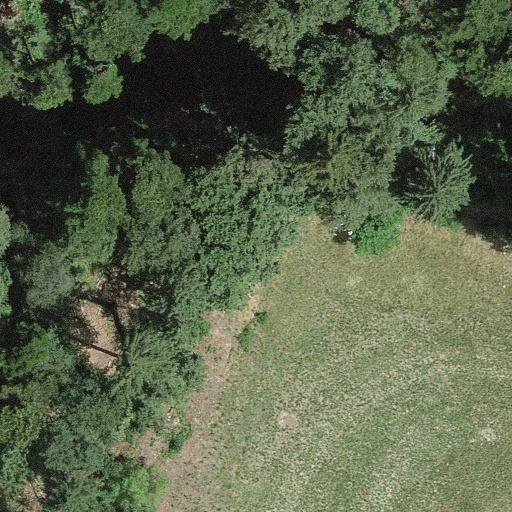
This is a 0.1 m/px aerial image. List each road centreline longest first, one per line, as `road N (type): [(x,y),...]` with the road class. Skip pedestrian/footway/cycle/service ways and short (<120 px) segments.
road 1 (track): [(0,153),(272,122),(511,184)]
road 2 (track): [(334,0),(272,122)]
